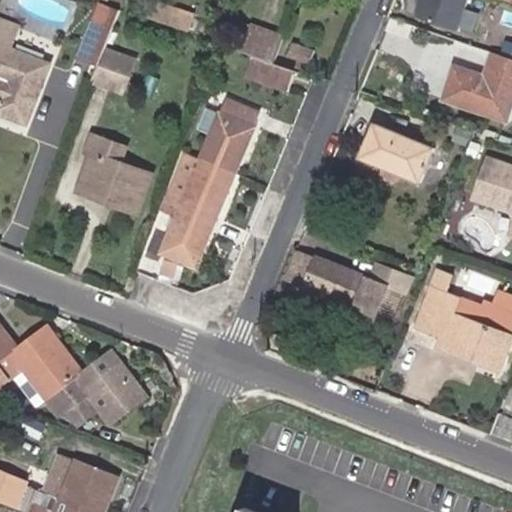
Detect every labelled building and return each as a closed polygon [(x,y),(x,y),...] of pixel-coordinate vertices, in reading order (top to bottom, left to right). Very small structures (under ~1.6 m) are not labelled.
[(98,0),(92,19),(111,26),(118,7),(118,6),(98,0)] [(511,0),(476,0),(475,5),(510,16),(511,10),(511,0)] [(111,26),(92,19),(78,57),(97,64),(111,26)] [(0,20),(0,111),(24,121),(47,64),(8,48),(16,27),(0,20)] [(286,35),(253,24),(244,50),(256,54),(278,62),(286,35)] [(21,41),(55,56),(61,43),(26,28),(21,41)] [(308,64),(312,50),(295,44),(291,57),(308,64)] [(106,50),(94,82),(120,91),(132,60),(106,50)] [(511,57),(493,51),(483,80),(473,76),(475,72),(453,66),(442,99),(503,120),(511,95),(511,57)] [(278,62),(256,54),(250,74),(286,87),(293,67),(278,62)] [(228,96),(201,161),(235,175),(261,110),(228,96)] [(438,144),(377,120),(364,154),(425,178),(438,144)] [(88,150),(94,152),(80,189),(141,212),(155,174),(124,162),(129,147),(94,134),(88,150)] [(201,162),(188,157),(167,210),(180,215),(201,162)] [(511,164),(490,157),(478,196),(511,207),(511,164)] [(235,175),(201,162),(180,215),(165,252),(199,265),(235,175)] [(316,257),(313,267),(328,272),(332,263),(316,257)] [(313,267),(313,263),(300,258),(291,281),(305,286),(313,267)] [(182,266),(169,260),(163,273),(177,278),(182,266)] [(328,272),(313,267),(305,286),(357,306),(355,311),(376,319),(389,283),(369,276),(332,263),(328,272)] [(446,290),(431,285),(417,321),(432,326),(446,290)] [(461,297),(446,290),(432,326),(446,333),(443,342),(471,353),(474,346),(488,352),(486,359),(500,364),(511,332),(511,309),(487,299),(482,310),(468,305),(464,314),(455,311),(459,302),(461,297)] [(468,305),(459,302),(455,311),(464,314),(468,305)] [(0,357),(18,343),(0,319),(0,357)] [(28,355),(56,332),(47,320),(18,343),(28,355)] [(48,395),(84,366),(56,332),(28,355),(18,343),(0,357),(0,377),(7,372),(34,406),(48,395)] [(110,346),(84,366),(93,378),(120,357),(110,346)] [(474,346),(471,353),(486,359),(488,352),(474,346)] [(93,378),(84,366),(48,395),(57,406),(72,395),(84,385),(90,393),(112,421),(148,393),(120,357),(93,378)] [(77,402),(90,393),(84,385),(72,395),(77,402)] [(101,511),(117,474),(75,457),(60,495),(55,509),(31,499),(25,511),(101,511)] [(36,485),(31,499),(55,509),(60,495),(36,485)]
